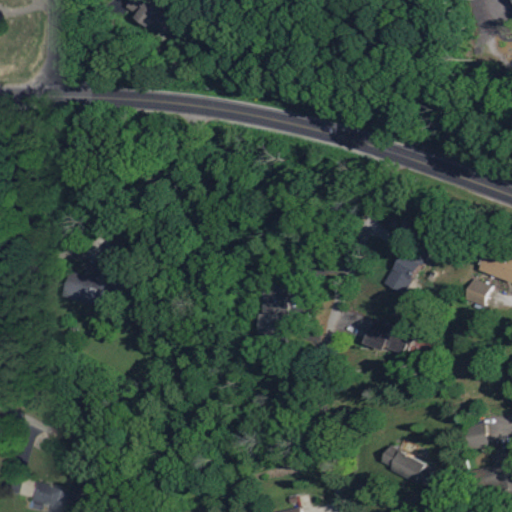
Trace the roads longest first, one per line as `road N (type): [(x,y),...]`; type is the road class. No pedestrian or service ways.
road 1 (secondary): [(0,88),(75,86),(234,106),(324,124),(511,186)]
road 2 (residential): [(349,511),(327,367),(332,329),(364,218),(401,148)]
